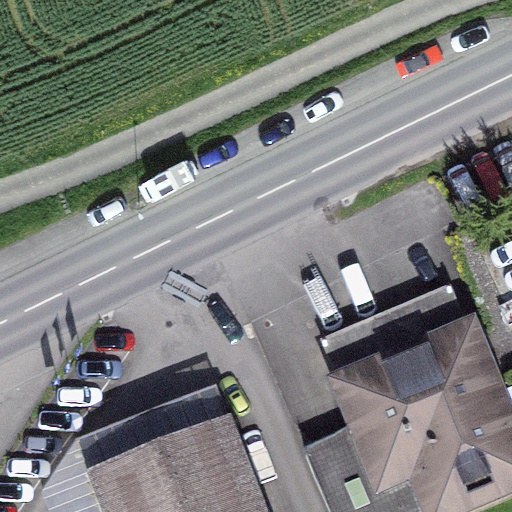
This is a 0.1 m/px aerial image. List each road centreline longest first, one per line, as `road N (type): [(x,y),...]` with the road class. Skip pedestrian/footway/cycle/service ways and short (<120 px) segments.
road 1 (primary): [(511,80),(0,332)]
road 2 (track): [(0,201),(63,187),(471,0)]
